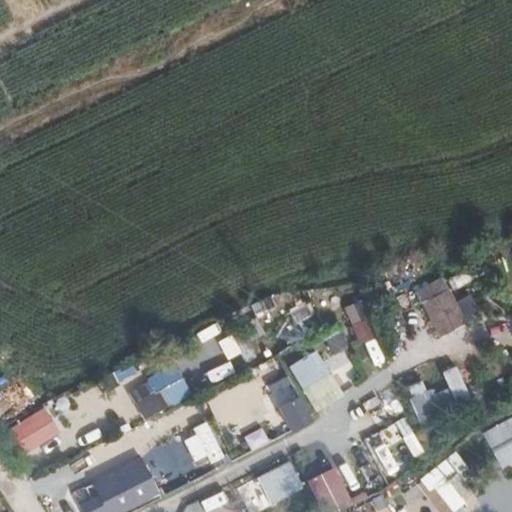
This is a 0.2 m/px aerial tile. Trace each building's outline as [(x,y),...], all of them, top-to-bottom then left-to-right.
[(422,287),(428,300),(452,287),(445,275),(422,287)] [(428,300),(426,300),(444,335),(469,322),(452,287),(428,300)] [(305,301),(288,310),(295,322),(312,314),(305,301)] [(373,316),(356,323),(361,336),(379,329),(373,316)] [(336,330),(320,340),(331,357),(347,347),(336,330)] [(234,332),(224,337),(238,365),(248,360),(234,332)] [(375,338),(362,342),(369,367),(382,364),(375,338)] [(320,349),(293,366),(312,397),(339,381),(320,349)] [(454,359),(418,374),(424,387),(460,372),(454,359)] [(227,361),(204,373),(209,383),(232,372),(227,361)] [(170,369),(134,390),(149,416),(175,401),(170,392),(180,386),(170,369)] [(433,388),(412,398),(422,418),(442,409),(433,388)] [(511,388),(503,392),(507,401),(511,399),(511,388)] [(47,409),(0,429),(12,457),(59,437),(47,409)] [(263,418),(227,437),(235,452),(270,433),(263,418)] [(511,425),(490,437),(502,459),(511,453),(511,425)] [(310,450),(297,456),(310,479),(321,473),(310,450)] [(145,456),(96,480),(111,511),(121,511),(162,491),(145,456)] [(473,493),(448,457),(421,476),(446,511),(473,493)] [(255,475),(266,504),(302,491),(292,462),(255,475)] [(363,495),(376,492),(371,470),(358,473),(363,495)] [(65,508),(67,511),(82,511),(76,502),(65,508)]
